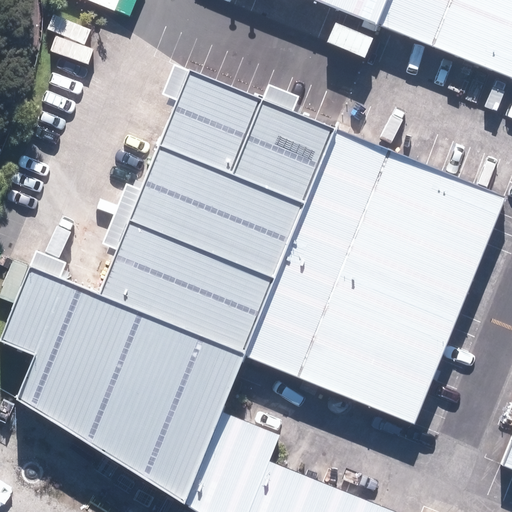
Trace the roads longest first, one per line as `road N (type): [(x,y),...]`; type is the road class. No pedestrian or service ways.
road 1 (unknown): [(152,8),(511,134)]
road 2 (unknown): [(152,8),(49,263)]
